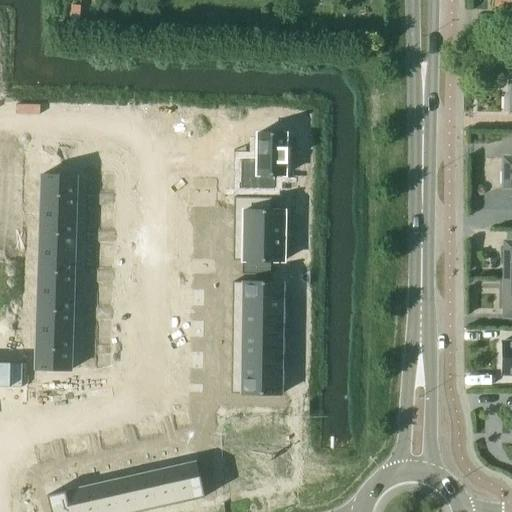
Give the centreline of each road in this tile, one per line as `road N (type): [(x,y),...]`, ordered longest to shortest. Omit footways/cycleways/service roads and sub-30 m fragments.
road 1 (residential): [(0,430),(133,403),(148,390),(154,165),(154,128),(0,123)]
road 2 (secondary): [(419,357),(425,100)]
road 3 (secondary): [(430,476),(430,389),(419,357)]
